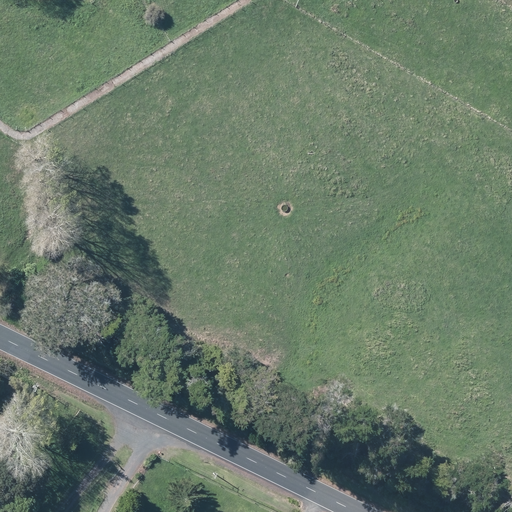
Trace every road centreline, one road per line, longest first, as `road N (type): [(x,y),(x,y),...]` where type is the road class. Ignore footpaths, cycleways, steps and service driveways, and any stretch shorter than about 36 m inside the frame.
road 1 (tertiary): [(354,511),(0,336)]
road 2 (track): [(40,511),(144,407)]
